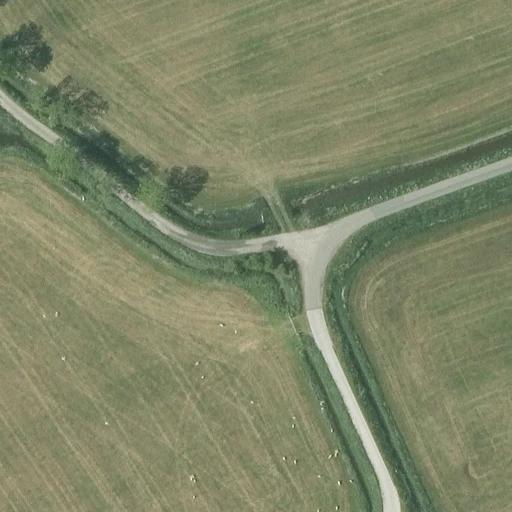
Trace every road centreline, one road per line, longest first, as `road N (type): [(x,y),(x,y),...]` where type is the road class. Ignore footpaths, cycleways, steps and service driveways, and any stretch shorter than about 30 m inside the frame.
road 1 (unclassified): [(321,253),(204,255),(177,243),(0,103)]
road 2 (tertiary): [(393,511),(311,311),(308,284),(321,253)]
road 3 (tertiary): [(321,253),(353,225),(511,169)]
